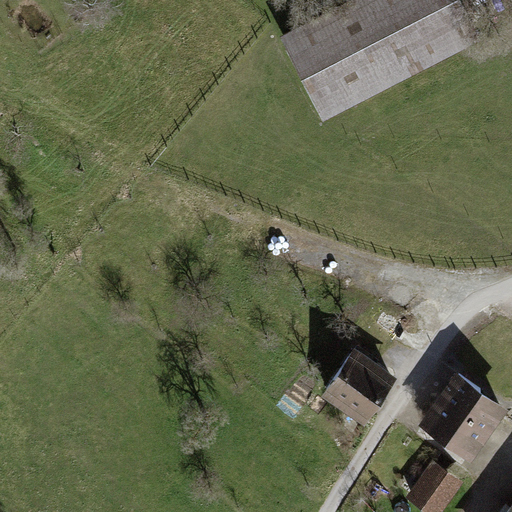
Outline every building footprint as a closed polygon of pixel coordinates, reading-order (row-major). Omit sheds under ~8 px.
[(346,0),(280,34),(324,119),(482,39),(462,0),(346,0)] [(354,346),(321,394),(364,423),(397,375),(354,346)] [(457,370),(419,423),(473,461),(511,408),(457,370)] [(433,459),(406,497),(427,511),(442,511),(465,481),(433,459)] [(511,511),(511,494),(499,511),(511,511)]
